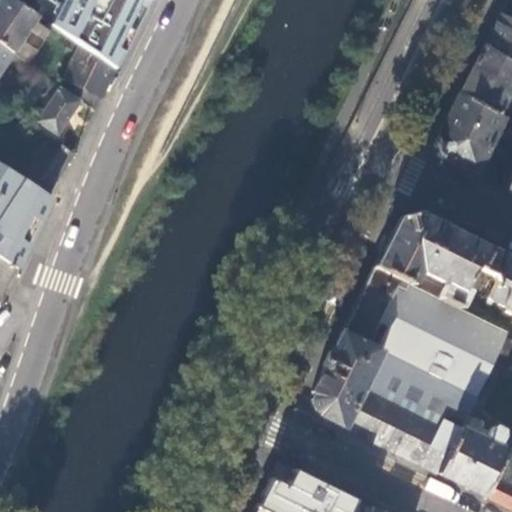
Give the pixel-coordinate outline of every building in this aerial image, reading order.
[(12,0),(0,0),(0,46),(10,53),(26,65),(34,52),(18,40),(26,29),(43,42),(49,33),(32,20),(35,16),(12,0)] [(112,69),(146,0),(48,0),(57,6),(53,13),(56,16),(50,26),(66,38),(112,69)] [(509,18),(497,13),(494,19),(482,44),(511,66),(511,21),(508,20),(509,18)] [(51,198),(112,69),(66,38),(0,164),(0,165),(21,179),(44,193),(51,198)] [(511,66),(482,44),(471,66),(456,95),(496,117),(511,83),(511,66)] [(0,69),(10,53),(0,46),(0,69)] [(496,117),(456,95),(443,122),(433,143),(435,156),(450,163),(486,181),(499,153),(487,146),(500,119),(496,117)] [(511,162),(499,188),(511,194),(511,162)] [(0,165),(0,260),(13,269),(15,271),(51,198),(44,193),(21,179),(0,165)] [(479,269),(488,249),(460,235),(419,214),(394,223),(383,245),(373,267),(410,285),(419,270),(445,282),(441,289),(423,280),(419,289),(459,309),(468,292),(464,289),(475,267),(479,269)] [(511,260),(488,249),(479,269),(492,275),(495,283),(487,299),(505,308),(504,311),(510,314),(511,311),(511,260)] [(0,295),(13,269),(0,260),(0,295)] [(410,285),(373,267),(355,303),(340,332),(475,397),(505,337),(508,332),(459,309),(419,289),(410,285)] [(475,397),(340,332),(325,363),(311,391),(319,417),(337,426),(436,475),(460,428),(468,413),(475,397)] [(475,397),(468,413),(476,417),(511,342),(511,340),(505,337),(475,397)] [(460,428),(436,475),(451,482),(481,498),(505,450),(494,445),(498,436),(498,428),(493,426),(487,431),(484,440),(460,428)] [(511,484),(511,453),(505,450),(481,498),(494,504),(511,511),(511,487),(511,484)] [(293,472),(285,489),(269,481),(253,511),(370,511),(371,510),(293,472)]
